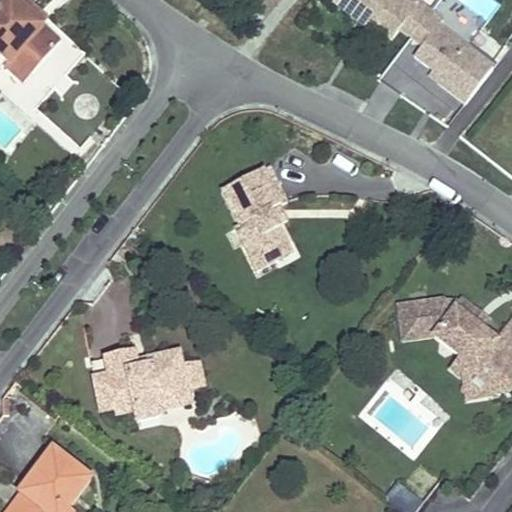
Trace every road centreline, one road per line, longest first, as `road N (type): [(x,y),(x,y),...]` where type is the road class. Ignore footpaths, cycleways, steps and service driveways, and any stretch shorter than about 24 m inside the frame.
road 1 (residential): [(231,76),(0,382)]
road 2 (residential): [(194,51),(0,301)]
road 3 (residential): [(231,76),(511,208)]
